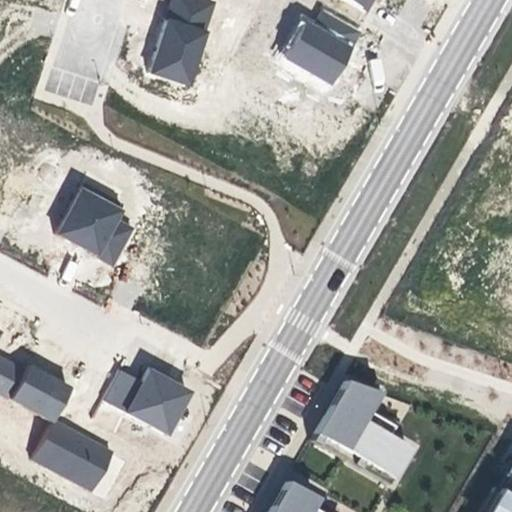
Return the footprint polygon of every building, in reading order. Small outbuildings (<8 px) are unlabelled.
[(27,28),(34,6),(15,0),(0,0),(0,66),(13,71),(24,36),(20,34),(22,27),(27,28)] [(211,1),(207,0),(169,0),(146,73),(184,85),(211,1)] [(342,0),(363,12),(369,0),(342,0)] [(356,32),(320,11),(310,28),(300,23),(279,58),(326,85),(356,32)] [(346,145),(280,107),(269,127),(284,136),(276,150),(326,179),(346,145)] [(511,304),(481,288),(493,266),(511,276),(511,143),(419,306),(458,328),(459,326),(494,345),(511,311),(511,304)] [(30,226),(64,163),(38,149),(25,172),(0,158),(0,206),(15,215),(14,218),(30,226)] [(119,206),(79,184),(53,235),(76,248),(78,245),(89,250),(87,253),(111,266),(130,230),(112,220),(119,206)] [(0,210),(14,218),(15,215),(0,206),(0,210)] [(78,245),(76,248),(87,253),(89,250),(78,245)] [(0,395),(48,422),(49,421),(66,389),(24,366),(21,371),(0,358),(0,395)] [(116,370),(99,401),(162,435),(185,392),(172,385),(161,379),(163,376),(146,368),(138,382),(116,370)] [(346,372),(342,378),(373,395),(377,389),(346,372)] [(161,379),(172,385),(174,382),(163,376),(161,379)] [(311,435),(389,478),(405,449),(383,437),(358,423),(363,413),(373,395),(342,378),(311,435)] [(377,420),(363,413),(358,423),(383,437),(389,427),(377,420)] [(49,421),(28,458),(89,491),(109,453),(49,421)] [(385,485),(389,478),(311,435),(307,442),(385,485)] [(511,449),(497,476),(501,478),(501,477),(509,477),(511,471),(511,449)] [(511,511),(511,471),(509,477),(501,477),(501,478),(494,490),(490,488),(475,511),(511,511)] [(265,511),(304,511),(306,510),(312,499),(283,482),(265,511)] [(0,511),(20,511),(27,500),(0,484),(0,511)]
